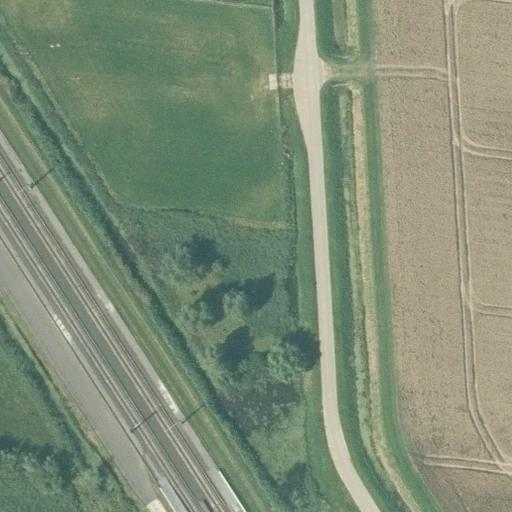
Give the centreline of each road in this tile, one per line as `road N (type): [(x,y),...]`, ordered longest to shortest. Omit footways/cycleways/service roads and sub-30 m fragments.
road 1 (unclassified): [(369,511),(341,463),(329,402),(301,0)]
road 2 (track): [(0,116),(256,511)]
